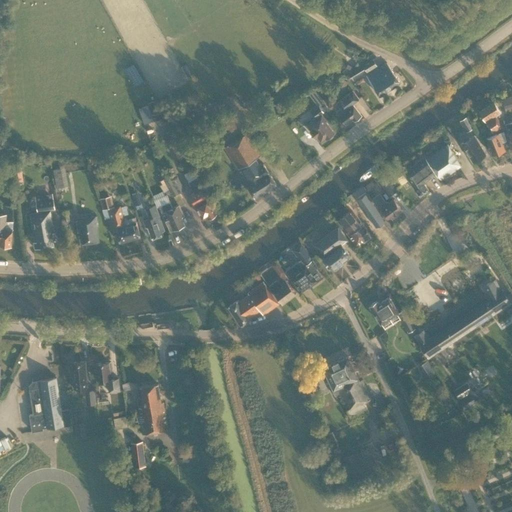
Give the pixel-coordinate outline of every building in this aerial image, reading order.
[(367,71),(377,65),(373,59),(363,65),(365,68),(367,71)] [(387,62),(367,75),(380,96),(400,82),(387,62)] [(336,86),(344,89),(348,80),(340,77),(336,86)] [(309,93),(319,106),(320,105),(322,109),(327,105),(315,89),(309,93)] [(354,118),(357,118),(360,115),(361,113),(353,103),(359,98),(353,90),(337,102),(341,107),(337,111),(346,123),(353,117),(354,118)] [(169,120),(196,111),(192,101),(165,110),(169,120)] [(501,112),(494,102),(479,112),(493,133),(503,127),(496,116),(501,112)] [(150,108),(148,104),(139,108),(145,123),(161,117),(157,106),(150,108)] [(322,109),(320,105),(319,106),(311,112),(315,118),(307,124),(311,129),(310,130),(316,137),(318,135),(321,140),(326,137),(327,138),(330,137),(330,138),(333,135),(334,133),(335,132),(326,120),(327,119),(321,112),(324,111),(322,109)] [(470,131),(477,127),(470,116),(464,120),(470,131)] [(504,130),(499,132),(499,133),(502,142),(507,140),(504,130)] [(262,154),(248,132),(225,146),(240,171),(242,170),(250,184),(248,185),(255,197),(276,183),(264,163),(260,165),(256,158),(262,154)] [(502,142),(499,133),(486,138),(493,155),(506,150),(502,142)] [(462,142),(473,161),(486,153),(474,135),(462,142)] [(170,143),(179,159),(187,154),(178,138),(170,143)] [(461,165),(448,144),(426,159),(425,157),(397,177),(402,184),(409,179),(420,195),(428,188),(424,182),(436,172),(441,179),(461,165)] [(22,166),(13,168),(14,178),(24,178),(22,166)] [(54,169),(59,195),(70,193),(65,167),(54,169)] [(194,168),(184,173),(189,181),(199,175),(194,168)] [(179,193),(173,182),(170,175),(164,178),(167,185),(173,196),(179,193)] [(207,215),(208,216),(209,217),(216,213),(208,198),(207,198),(202,188),(205,186),(199,175),(189,181),(195,192),(190,195),(196,205),(195,205),(203,218),(207,215)] [(172,179),(174,182),(173,182),(179,193),(185,189),(178,176),(176,177),(172,179)] [(392,186),(385,192),(389,197),(396,191),(392,186)] [(53,192),(35,195),(38,212),(31,213),(35,241),(34,241),(35,248),(54,244),(52,232),(54,232),(51,210),(56,209),(53,192)] [(366,192),(358,198),(370,214),(369,215),(377,226),(382,223),(386,220),(366,192)] [(142,203),(138,193),(130,195),(135,206),(142,203)] [(112,195),(100,198),(103,208),(103,209),(108,208),(110,217),(113,226),(114,226),(116,225),(120,241),(140,236),(136,221),(126,224),(124,219),(123,215),(121,206),(121,205),(115,206),(112,195)] [(381,208),(387,216),(388,218),(394,214),(394,215),(402,209),(394,198),(387,203),(381,195),(375,200),(381,208)] [(166,203),(164,198),(155,202),(158,207),(159,206),(162,212),(165,220),(166,220),(171,231),(185,224),(181,214),(183,213),(179,204),(173,207),(170,201),(166,203)] [(348,202),(344,204),(350,211),(352,209),(353,209),(352,208),(348,202)] [(165,230),(160,216),(155,204),(145,207),(149,218),(144,220),(146,227),(148,226),(152,238),(163,234),(162,231),(165,230)] [(334,218),(340,215),(336,209),(331,213),(334,218)] [(372,238),(371,237),(373,236),(368,230),(352,209),(350,211),(338,220),(357,244),(364,239),(365,242),(367,240),(367,241),(372,238)] [(6,220),(7,214),(7,213),(0,212),(0,243),(12,245),(13,229),(13,221),(6,220)] [(97,216),(91,216),(77,218),(77,221),(78,231),(82,230),(83,243),(99,241),(97,225),(98,225),(97,216)] [(348,239),(338,227),(315,244),(324,257),(323,258),(329,267),(330,267),(333,268),(334,267),(339,264),(344,261),(343,260),(348,256),(349,253),(349,251),(342,243),(348,239)] [(303,290),(316,280),(307,268),(314,263),(301,246),(292,253),(298,262),(288,269),(303,290)] [(282,267),(276,271),(280,276),(281,276),(284,273),(285,272),(282,267)] [(281,284),(278,279),(269,286),(282,303),(296,293),(286,280),(281,284)] [(486,292),(432,328),(426,332),(424,329),(415,335),(421,343),(420,343),(429,357),(511,302),(511,304),(511,291),(506,295),(502,288),(501,289),(496,279),(482,286),(486,292)] [(261,309),(264,313),(279,302),(264,281),(248,292),(249,294),(240,301),(239,299),(228,306),(241,325),(252,318),(250,316),(261,309)] [(381,323),(397,313),(399,312),(389,296),(379,303),(379,302),(376,301),(371,304),(371,307),(381,323)] [(403,309),(399,312),(397,313),(409,332),(415,328),(403,309)] [(45,347),(45,364),(51,364),(50,352),(57,352),(57,347),(45,347)] [(360,380),(348,355),(324,367),(334,388),(332,389),(335,395),(339,393),(352,420),(369,412),(364,401),(371,398),(362,379),(360,380)] [(433,359),(424,363),(429,375),(438,372),(433,359)] [(86,362),(84,361),(73,362),(74,371),(73,373),(73,379),(74,379),(75,388),(87,387),(86,378),(87,377),(86,362)] [(111,378),(110,370),(112,370),(111,361),(96,363),(98,380),(103,380),(104,385),(108,384),(109,391),(120,390),(119,377),(111,378)] [(43,427),(64,424),(64,425),(73,424),(70,407),(62,408),(57,377),(40,379),(41,387),(30,388),(34,413),(30,413),(33,430),(44,429),(43,427)] [(163,402),(161,402),(158,383),(138,386),(140,396),(137,396),(143,434),(167,430),(163,402)] [(86,404),(96,403),(95,389),(85,390),(86,404)] [(472,394),(460,401),(466,409),(477,402),(472,394)] [(391,421),(385,409),(378,412),(384,424),(391,421)] [(114,417),(116,426),(128,424),(127,415),(114,417)] [(86,437),(84,423),(75,424),(77,438),(86,437)] [(338,443),(333,430),(327,433),(332,446),(338,443)] [(144,440),(131,442),(134,467),(146,466),(144,440)] [(356,479),(381,469),(372,446),(347,456),(356,479)] [(311,459),(322,454),(320,450),(310,454),(311,459)] [(180,452),(171,455),(174,463),(183,459),(180,452)] [(191,463),(210,459),(209,453),(190,457),(191,463)] [(315,468),(328,462),(325,457),(313,463),(315,468)]
